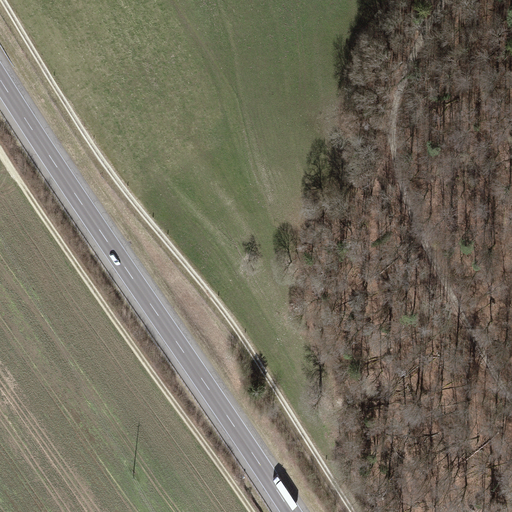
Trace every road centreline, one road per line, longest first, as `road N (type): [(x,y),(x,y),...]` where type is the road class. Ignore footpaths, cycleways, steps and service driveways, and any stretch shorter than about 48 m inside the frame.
road 1 (track): [(353,511),(192,268),(90,140),(7,0)]
road 2 (trunk): [(0,80),(292,511)]
road 3 (track): [(252,511),(0,148)]
road 4 (track): [(417,511),(373,283),(375,204),(391,137)]
road 5 (track): [(511,391),(401,187),(391,137),(405,71)]
